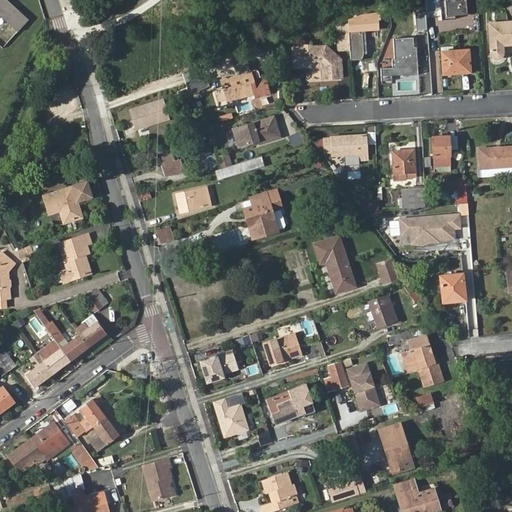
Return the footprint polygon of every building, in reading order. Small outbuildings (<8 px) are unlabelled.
[(0,0),(0,13),(18,30),(29,19),(7,0),(0,0)] [(466,0),(447,0),(446,0),(447,17),(467,16),(466,0)] [(466,0),(468,14),(477,14),(476,0),(466,0)] [(362,15),(362,14),(347,18),(348,31),(380,30),(379,19),(362,19),(362,15)] [(511,21),(488,24),(490,53),(491,56),(494,57),(496,58),(499,57),(500,56),(501,55),(502,53),(501,45),(511,43),(511,21)] [(349,50),(348,32),(339,37),(341,51),(349,50)] [(296,66),(319,65),(322,68),(323,79),(343,77),(342,60),(336,61),(336,55),(325,45),(313,47),(310,44),(305,45),(302,47),(294,47),(296,66)] [(417,47),(394,48),(395,59),(394,59),(394,69),(381,69),(382,76),(419,74),(417,47)] [(442,51),(443,73),(469,71),(468,50),(442,51)] [(478,50),(468,50),(469,70),(479,70),(478,50)] [(223,89),(217,91),(219,97),(225,95),(227,101),(253,93),(254,96),(267,92),(263,77),(251,81),(246,62),(235,64),(238,75),(220,80),(223,89)] [(205,86),(201,75),(187,79),(190,91),(205,86)] [(74,89),(48,97),(53,115),(80,107),(74,89)] [(164,98),(129,109),(135,131),(171,120),(164,98)] [(259,140),(261,144),(282,137),(276,116),(233,129),(238,147),(252,143),(259,140)] [(369,144),(376,144),(375,131),(368,132),(369,144)] [(330,136),(331,155),(358,155),(359,161),(365,161),(364,145),(366,145),(366,135),(365,135),(330,136)] [(432,138),(433,166),(450,165),(449,149),(448,137),(432,138)] [(511,146),(477,148),(478,168),(511,166),(511,146)] [(404,176),(412,176),(411,150),(391,151),(392,172),(403,171),(404,176)] [(176,172),(183,170),(187,169),(184,158),(173,161),(171,154),(159,158),(165,175),(176,172)] [(217,167),(213,154),(205,156),(209,169),(217,167)] [(216,170),(218,179),(261,165),(258,156),(216,170)] [(456,198),(465,198),(464,179),(455,180),(456,198)] [(70,187),(41,196),(47,215),(58,212),(61,224),(81,218),(70,187)] [(252,205),(245,208),(247,216),(250,216),(251,218),(248,219),(251,225),(255,224),(259,235),(278,229),(272,209),(278,207),(281,206),(275,187),(262,192),(265,201),(252,205)] [(424,208),(422,187),(397,188),(400,210),(424,208)] [(200,193),(199,188),(176,195),(181,213),(211,204),(207,191),(200,193)] [(27,204),(21,190),(17,192),(21,206),(27,204)] [(21,206),(17,192),(10,193),(15,208),(21,206)] [(137,195),(138,201),(150,198),(148,192),(137,195)] [(262,192),(249,196),(252,205),(265,201),(262,192)] [(377,202),(361,205),(363,214),(379,212),(377,202)] [(285,224),(280,208),(278,207),(272,209),(278,229),(284,226),(285,224)] [(460,213),(399,219),(400,235),(409,234),(410,244),(455,240),(454,230),(462,229),(460,213)] [(255,224),(251,225),(254,237),(259,235),(255,224)] [(171,227),(158,231),(162,243),(175,239),(171,227)] [(68,274),(70,280),(87,275),(81,256),(87,254),(84,245),(89,244),(87,235),(57,244),(66,270),(64,271),(68,274)] [(313,243),(319,262),(325,260),(325,262),(335,292),(354,285),(339,236),(313,243)] [(29,246),(15,250),(19,257),(32,253),(29,246)] [(0,301),(6,301),(9,300),(8,291),(10,289),(9,282),(3,278),(13,265),(0,254),(0,301)] [(377,264),(383,283),(397,279),(391,260),(377,264)] [(61,283),(70,280),(68,274),(64,271),(57,273),(61,283)] [(460,273),(440,274),(443,302),(462,300),(460,273)] [(401,287),(414,305),(419,301),(407,283),(401,287)] [(85,299),(94,311),(107,301),(99,291),(94,295),(92,294),(85,299)] [(368,301),(377,327),(396,320),(387,295),(368,301)] [(43,324),(49,320),(39,306),(33,310),(43,324)] [(75,327),(81,334),(96,322),(91,315),(75,327)] [(81,334),(89,345),(106,333),(97,321),(96,322),(81,334)] [(56,339),(57,341),(64,336),(58,329),(52,333),(56,339)] [(407,339),(414,337),(411,330),(387,337),(389,345),(407,339)] [(261,331),(250,333),(252,341),(263,339),(261,331)] [(431,353),(425,333),(414,337),(407,339),(410,348),(401,351),(405,363),(410,361),(413,364),(415,370),(418,369),(423,387),(443,380),(438,365),(435,363),(431,353)] [(70,359),(89,345),(81,334),(62,347),(70,359)] [(294,334),(262,343),(269,365),(301,355),(294,334)] [(242,336),(235,339),(238,347),(245,344),(242,336)] [(53,354),(62,347),(57,341),(56,339),(47,346),(53,354)] [(52,373),(70,359),(62,347),(53,354),(44,361),(52,373)] [(231,350),(199,360),(206,381),(222,377),(221,374),(237,368),(231,350)] [(6,351),(0,355),(0,356),(10,369),(16,364),(6,351)] [(37,352),(29,356),(33,364),(41,360),(37,352)] [(10,369),(0,356),(0,371),(2,374),(10,369)] [(397,356),(389,358),(391,374),(399,372),(397,356)] [(343,368),(352,365),(353,365),(350,357),(328,365),(336,390),(348,386),(343,368)] [(34,387),(52,373),(44,361),(25,375),(34,387)] [(405,363),(408,372),(415,370),(413,364),(410,361),(405,363)] [(367,362),(347,369),(360,412),(381,406),(367,362)] [(0,411),(0,412),(15,401),(4,386),(2,387),(0,388),(0,411)] [(306,387),(268,400),(276,424),(298,417),(314,412),(306,387)] [(243,393),(213,401),(224,436),(248,429),(241,405),(246,404),(243,393)] [(419,397),(422,407),(434,403),(432,393),(419,397)] [(67,412),(76,407),(71,398),(62,404),(67,412)] [(72,413),(64,419),(75,434),(82,428),(84,431),(92,426),(105,417),(111,413),(102,401),(96,405),(91,399),(78,407),(85,417),(78,422),(72,413)] [(482,424),(491,435),(501,426),(492,416),(482,424)] [(118,435),(105,417),(92,426),(97,432),(106,444),(118,435)] [(53,422),(31,438),(43,455),(46,459),(54,454),(68,443),(53,422)] [(382,439),(385,450),(387,449),(394,472),(412,467),(399,424),(382,429),(385,438),(382,439)] [(106,444),(97,432),(89,437),(98,450),(106,444)] [(341,438),(347,457),(358,454),(352,435),(341,438)] [(43,455),(31,438),(8,455),(20,473),(43,455)] [(74,451),(87,470),(99,467),(83,445),(74,451)] [(387,449),(385,450),(392,473),(394,472),(387,449)] [(71,454),(65,457),(70,469),(77,465),(71,454)] [(99,466),(114,463),(112,455),(97,458),(99,466)] [(169,458),(143,465),(152,500),(173,495),(169,481),(167,480),(166,477),(171,475),(169,467),(171,467),(169,458)] [(86,488),(82,472),(52,481),(57,495),(73,491),(81,489),(86,488)] [(286,472),(260,481),(264,493),(267,492),(270,503),(258,507),(259,511),(268,511),(293,504),(290,497),(296,495),(293,484),(290,484),(286,472)] [(428,511),(439,508),(432,488),(416,493),(411,479),(392,485),(398,502),(404,500),(407,511),(428,511)] [(81,489),(73,491),(77,511),(106,511),(109,511),(107,504),(103,504),(100,492),(83,496),(81,489)] [(407,511),(404,500),(398,502),(400,511),(407,511)]
